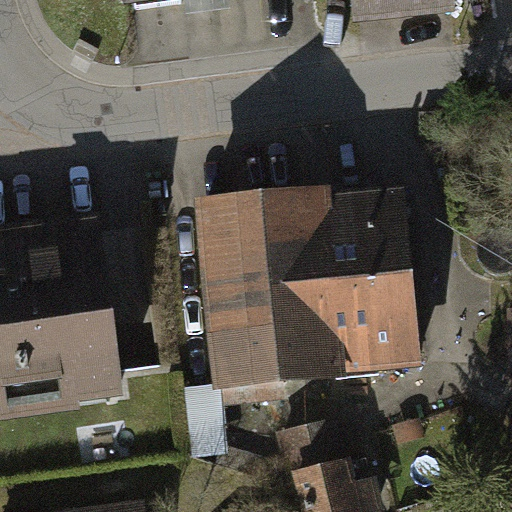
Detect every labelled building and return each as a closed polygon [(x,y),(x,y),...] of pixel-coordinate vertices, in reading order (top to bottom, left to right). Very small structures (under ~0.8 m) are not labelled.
[(120,0),(122,10),(203,0),(120,0)] [(351,0),(354,27),(457,19),(455,0),(351,0)] [(407,191),(196,209),(210,387),(422,369),(407,191)] [(104,238),(0,251),(0,426),(127,410),(104,238)] [(361,511),(343,420),(287,431),(303,511),(361,511)]
